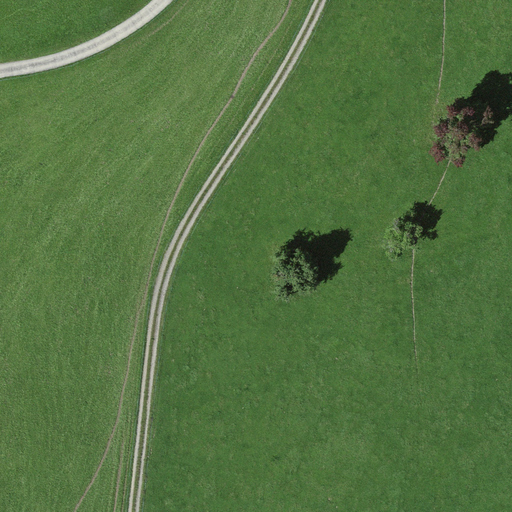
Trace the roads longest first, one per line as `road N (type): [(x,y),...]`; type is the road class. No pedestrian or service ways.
road 1 (track): [(321,0),(183,236),(161,298),(137,511)]
road 2 (track): [(165,0),(117,34),(50,63),(0,72)]
